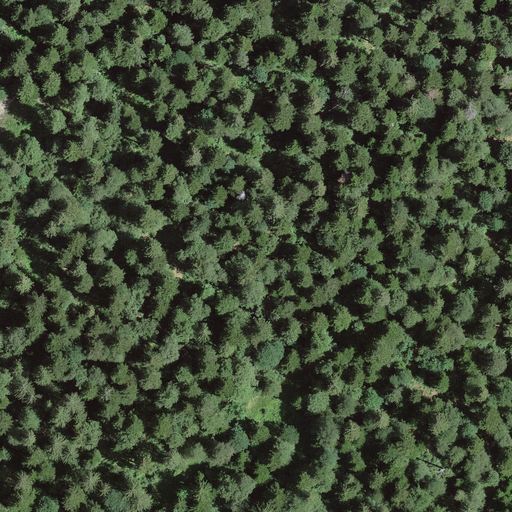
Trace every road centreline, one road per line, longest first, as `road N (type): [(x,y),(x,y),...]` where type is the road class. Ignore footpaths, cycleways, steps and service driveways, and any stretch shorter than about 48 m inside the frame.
road 1 (track): [(156,511),(249,410),(437,294),(511,264)]
road 2 (track): [(59,0),(33,89),(0,107)]
